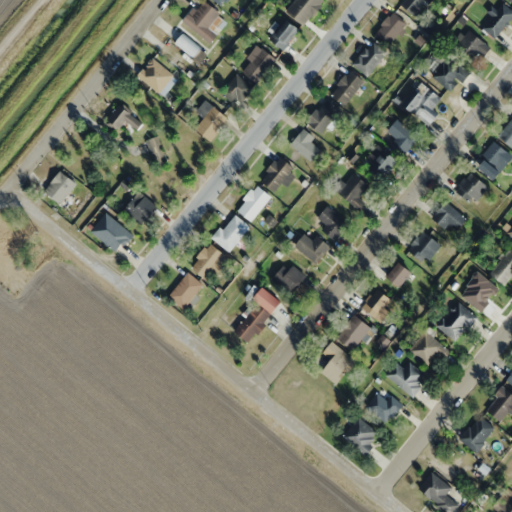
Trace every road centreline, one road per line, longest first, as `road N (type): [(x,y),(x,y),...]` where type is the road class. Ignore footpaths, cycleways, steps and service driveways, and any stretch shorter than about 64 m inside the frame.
road 1 (residential): [(3,189),(401,511)]
road 2 (residential): [(250,391),(511,68)]
road 3 (residential): [(125,289),(359,0)]
road 4 (residential): [(0,192),(155,0)]
road 5 (residential): [(511,320),(374,490)]
